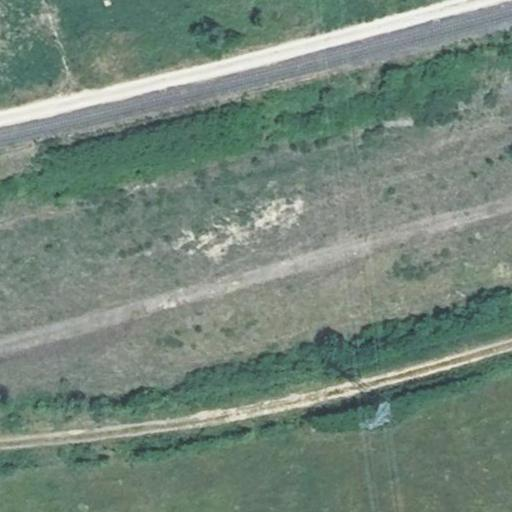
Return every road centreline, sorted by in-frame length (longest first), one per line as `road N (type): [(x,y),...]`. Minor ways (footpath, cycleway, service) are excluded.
road 1 (track): [(0,348),(511,203)]
road 2 (track): [(0,443),(231,419),(511,345)]
